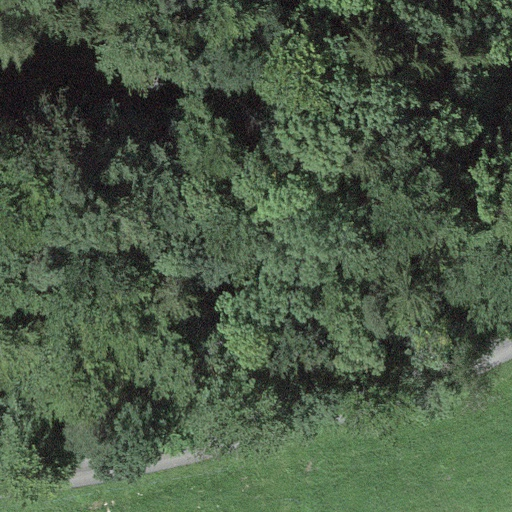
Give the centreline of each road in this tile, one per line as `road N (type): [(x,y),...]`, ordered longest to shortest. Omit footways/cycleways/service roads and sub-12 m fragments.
road 1 (unclassified): [(511,347),(296,424),(0,483)]
road 2 (track): [(237,0),(171,21),(0,32)]
